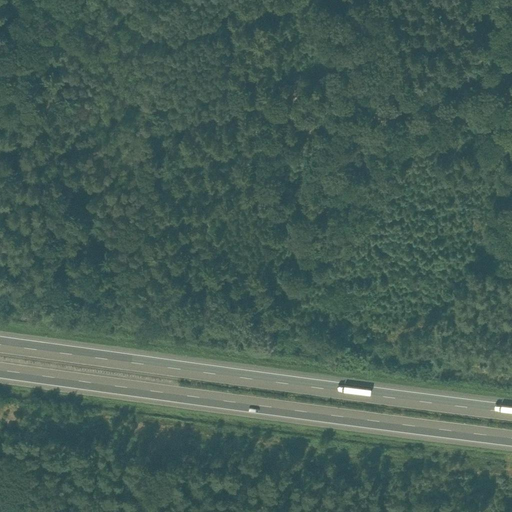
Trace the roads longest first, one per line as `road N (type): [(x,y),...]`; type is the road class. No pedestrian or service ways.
road 1 (motorway): [(0,367),(511,439)]
road 2 (motorway): [(511,411),(0,341)]
